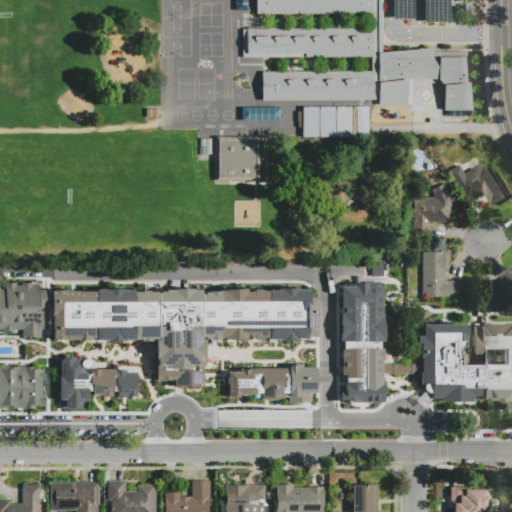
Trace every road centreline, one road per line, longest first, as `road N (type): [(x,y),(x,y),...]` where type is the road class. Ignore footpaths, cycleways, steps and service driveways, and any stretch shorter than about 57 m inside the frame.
road 1 (residential): [(511,451),(0,452)]
road 2 (tertiary): [(511,134),(500,80),(499,0)]
